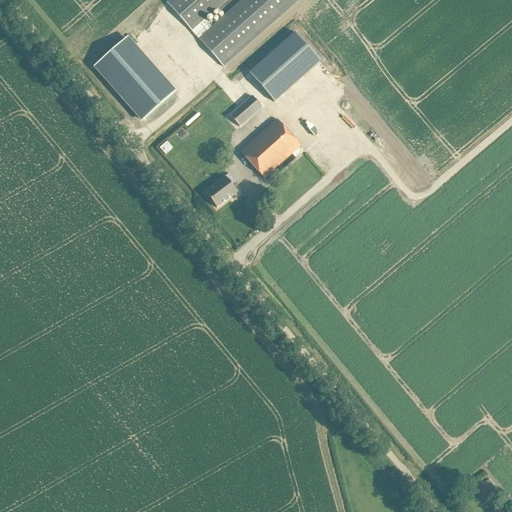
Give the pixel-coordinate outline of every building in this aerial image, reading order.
[(241,0),(210,27),(204,20),(226,0),(169,0),(166,3),(223,67),(299,0),(241,0)] [(295,33),(248,74),(274,102),(320,61),(295,33)] [(95,66),(142,120),(174,92),(126,38),(95,66)] [(252,96),(230,116),(239,127),(261,107),(252,96)] [(263,179),(271,172),(300,146),(277,120),(240,152),(263,179)] [(216,208),(237,192),(225,177),(204,193),(216,208)] [(485,483),(491,491),(501,484),(496,476),(485,483)]
